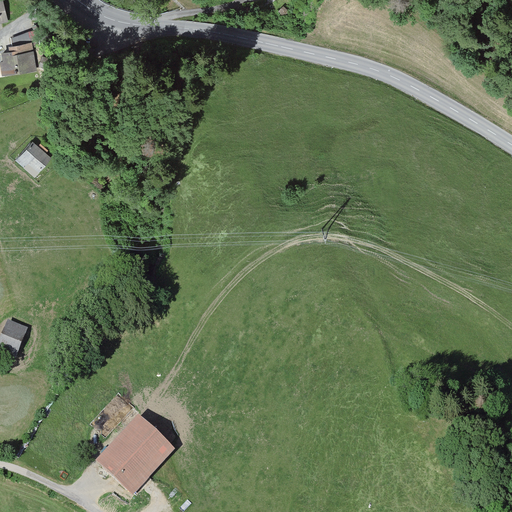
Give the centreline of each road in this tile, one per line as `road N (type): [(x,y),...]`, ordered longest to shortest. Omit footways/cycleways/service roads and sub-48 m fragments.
road 1 (track): [(70,495),(168,381),(209,312),(249,267),(301,240),(327,237),(401,257),(511,326)]
road 2 (tertiary): [(77,0),(119,22),(245,38),(383,72),(511,145)]
